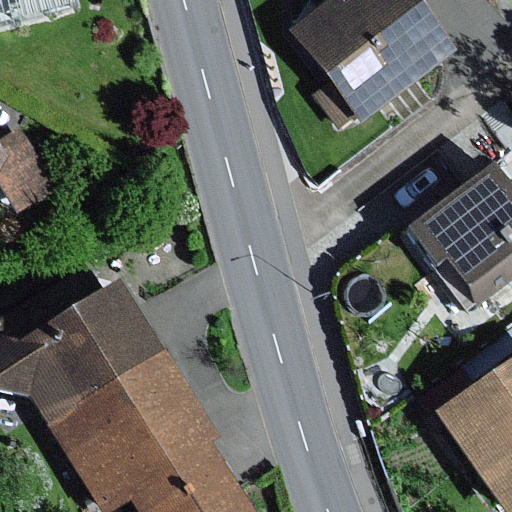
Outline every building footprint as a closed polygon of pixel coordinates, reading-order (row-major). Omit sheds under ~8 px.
[(0,0),(0,32),(80,11),(77,0),(0,0)] [(331,0),(285,35),(357,129),(453,55),(416,7),(409,0),(331,0)] [(0,196),(13,218),(53,192),(16,133),(0,143),(0,196)] [(511,195),(490,166),(399,235),(463,321),(511,284),(511,195)] [(85,269),(0,321),(0,398),(25,404),(93,511),(118,511),(123,509),(124,511),(249,511),(212,452),(222,446),(118,279),(99,291),(85,269)] [(511,511),(511,359),(427,418),(490,511),(511,511)]
